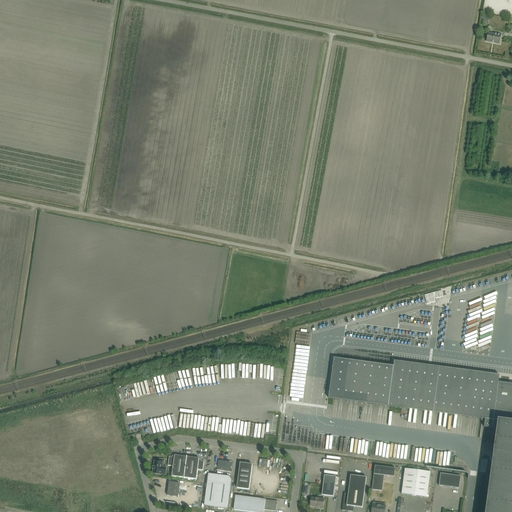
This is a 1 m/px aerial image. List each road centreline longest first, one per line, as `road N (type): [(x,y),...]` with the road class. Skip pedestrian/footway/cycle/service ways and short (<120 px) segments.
road 1 (track): [(0,198),(388,275)]
road 2 (unclassified): [(511,66),(157,0)]
road 3 (track): [(467,58),(438,261),(511,243)]
road 4 (unclassified): [(155,511),(144,448),(197,436),(294,453),(292,511)]
road 5 (track): [(331,32),(290,255)]
road 6 (track): [(124,0),(90,217)]
